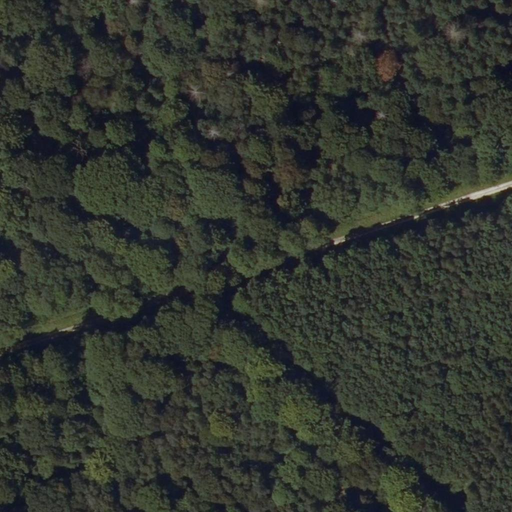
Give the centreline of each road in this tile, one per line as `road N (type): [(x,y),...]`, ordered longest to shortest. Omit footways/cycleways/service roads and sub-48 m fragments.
road 1 (track): [(198,284),(511,182)]
road 2 (track): [(0,353),(198,284)]
